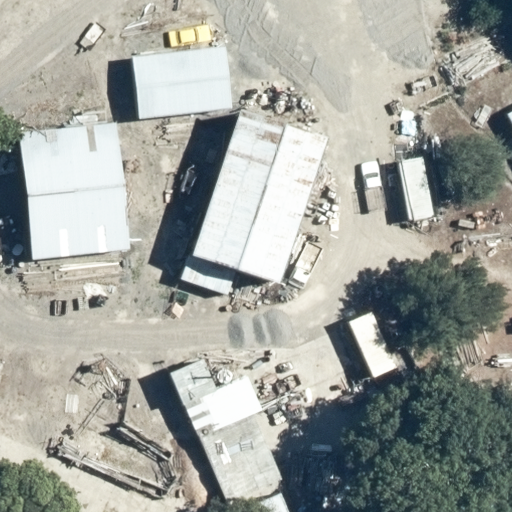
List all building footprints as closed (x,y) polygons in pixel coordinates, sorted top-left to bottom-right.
[(221,108),(214,47),(121,58),(128,119),(221,108)] [(224,111),(178,258),(172,279),(221,294),(227,273),(264,285),(310,138),(224,111)] [(8,134),(21,261),(118,251),(110,171),(105,125),(8,134)] [(416,154),(389,159),(401,222),(428,217),(416,154)] [(366,306),(337,319),(364,379),(393,366),(366,306)] [(156,371),(169,406),(173,405),(210,506),(276,482),(237,376),(207,387),(195,356),(156,371)] [(280,511),(274,492),(226,509),(226,511),(280,511)]
